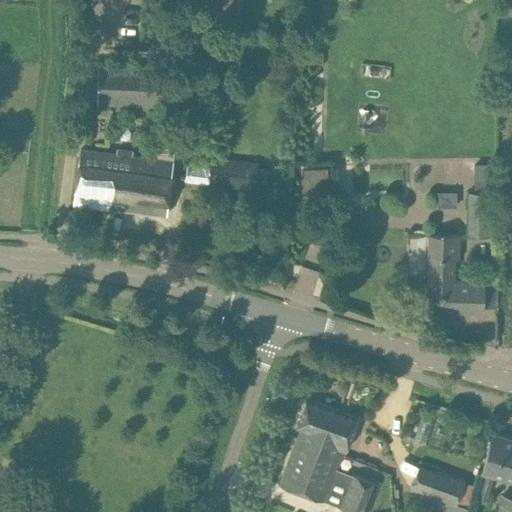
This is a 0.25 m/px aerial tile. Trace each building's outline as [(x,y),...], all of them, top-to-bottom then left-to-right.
[(203,0),(203,16),(231,17),(232,0),(203,0)] [(177,65),(98,61),(97,104),(175,107),(177,65)] [(166,214),(168,195),(174,148),(159,146),(157,159),(132,156),(132,151),(116,149),(116,153),(80,149),(73,202),(166,214)] [(187,163),(185,179),(258,188),(259,186),(267,187),(270,166),(261,165),(261,163),(217,158),(216,166),(187,163)] [(435,189),(435,204),(456,203),(455,188),(435,189)] [(470,192),(470,193),(470,235),(494,235),(494,191),(470,192)] [(483,311),(484,291),(484,281),(454,280),(454,259),(458,259),(459,234),(429,233),(427,290),(427,310),(483,311)] [(278,484),(297,491),(324,501),(345,449),(346,449),(350,438),(357,420),(305,400),(296,424),(300,426),(278,484)] [(511,479),(511,439),(492,433),(487,452),(481,470),(511,479)] [(465,479),(434,469),(426,494),(456,504),(465,479)] [(352,474),(339,507),(350,511),(366,511),(378,484),(352,474)] [(511,511),(511,498),(501,495),(496,511),(511,511)] [(0,511),(10,511),(12,508),(0,503),(0,511)]
